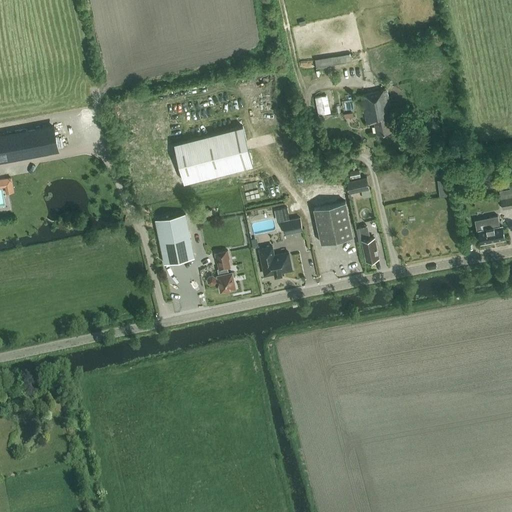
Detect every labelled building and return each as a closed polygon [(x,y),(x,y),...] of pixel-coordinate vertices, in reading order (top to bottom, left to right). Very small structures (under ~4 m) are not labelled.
[(315,56),(316,65),(352,62),(352,53),(315,56)] [(377,133),(394,130),(386,90),(360,95),(366,124),(374,122),(377,133)] [(321,113),(332,111),(327,93),(317,96),(321,113)] [(248,107),(271,100),(270,95),(246,101),(248,107)] [(243,125),(175,143),(185,182),(253,165),(243,125)] [(52,126),(0,135),(0,159),(57,149),(52,126)] [(351,179),(360,177),(359,170),(349,172),(351,179)] [(5,192),(14,191),(12,176),(0,177),(0,186),(4,186),(5,192)] [(366,176),(347,181),(350,193),(369,189),(366,176)] [(438,179),(441,195),(453,193),(450,177),(438,179)] [(511,196),(501,199),(502,209),(511,206),(511,196)] [(321,243),(353,236),(345,201),(314,208),(321,243)] [(186,212),(155,218),(164,263),(195,257),(186,212)] [(498,215),(474,220),(477,231),(479,231),(481,243),(504,238),(502,225),(500,226),(498,215)] [(300,217),(282,220),(285,234),(303,230),(300,217)] [(368,238),(366,226),(356,228),(359,240),(362,240),(366,260),(379,257),(374,237),(368,238)] [(276,275),(282,273),(282,271),(292,269),(289,252),(274,255),(272,246),(260,249),(265,275),(275,273),(276,275)] [(216,281),(219,280),(221,291),(236,288),(232,272),(229,273),(227,267),(230,267),(229,258),(228,250),(215,253),(217,261),(218,260),(219,269),(218,269),(219,275),(218,275),(218,276),(215,277),(213,276),(209,276),(207,279),(208,282),(211,284),(214,284),(216,281)]
